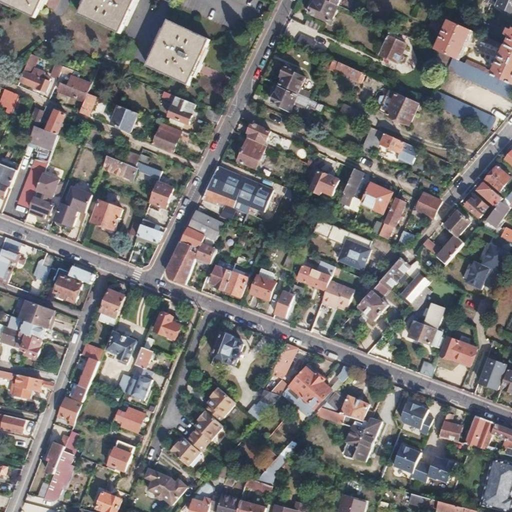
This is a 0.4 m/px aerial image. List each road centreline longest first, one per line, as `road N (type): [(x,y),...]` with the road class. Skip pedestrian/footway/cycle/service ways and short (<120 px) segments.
road 1 (residential): [(511,422),(211,305)]
road 2 (residential): [(18,511),(111,270)]
road 3 (unclassified): [(2,85),(206,174)]
road 4 (residential): [(206,174),(289,0)]
road 5 (unclassified): [(154,460),(211,305)]
road 6 (residential): [(154,284),(206,174)]
